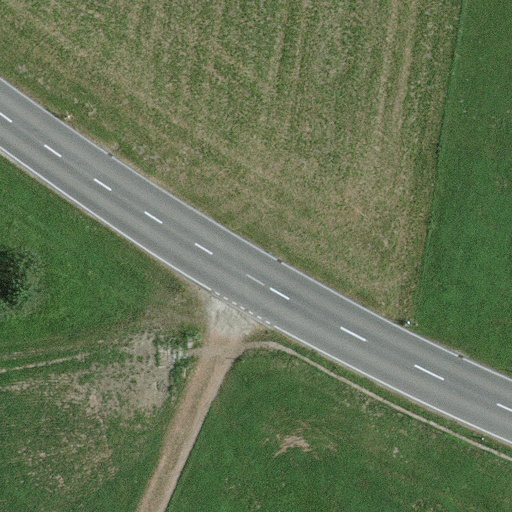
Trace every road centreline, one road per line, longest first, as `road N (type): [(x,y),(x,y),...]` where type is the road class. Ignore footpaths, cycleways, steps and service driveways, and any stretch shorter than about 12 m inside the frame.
road 1 (tertiary): [(0,111),(251,277),(511,408)]
road 2 (track): [(153,511),(251,277)]
